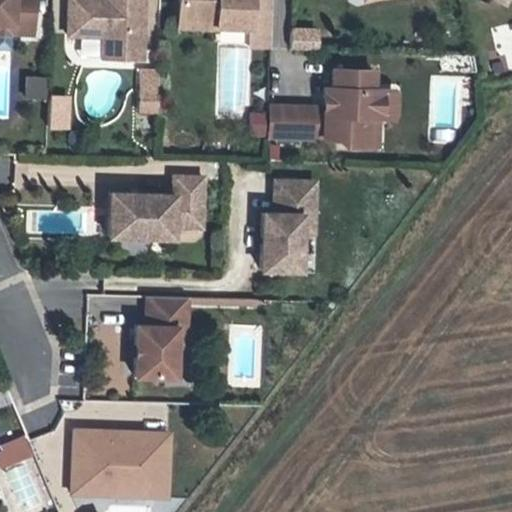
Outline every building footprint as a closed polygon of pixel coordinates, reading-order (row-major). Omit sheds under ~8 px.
[(0,0),(0,22),(10,22),(10,32),(32,33),(33,0),(0,0)] [(142,0),(68,0),(67,35),(102,36),(108,36),(107,58),(141,59),(142,0)] [(177,0),(177,19),(214,20),(214,26),(249,28),(249,0),(177,0)] [(269,0),(249,0),(249,28),(248,44),(268,44),(269,0)] [(177,19),(176,27),(214,28),(214,26),(214,20),(177,19)] [(10,22),(0,22),(0,32),(10,32),(10,22)] [(315,31),(289,30),(288,49),(315,50),(315,31)] [(321,108),(278,106),(277,136),(341,139),(341,146),(363,146),(364,117),(375,117),(379,118),(380,90),(370,90),(370,71),(331,69),(330,88),(322,88),(321,108)] [(25,75),(22,97),(44,100),(46,77),(25,75)] [(157,89),(139,88),(138,110),(156,111),(157,89)] [(391,90),(380,90),(379,118),(390,118),(391,90)] [(47,129),(69,130),(70,94),(48,94),(47,129)] [(278,106),(266,106),(265,136),(277,136),(278,106)] [(248,110),(247,137),(264,137),(264,110),(248,110)] [(364,117),(363,146),(374,147),(375,117),(364,117)] [(106,235),(170,237),(171,225),(199,227),(202,176),(171,175),(171,193),(107,191),(106,235)] [(260,212),(258,268),(297,269),(298,232),(299,214),(311,215),(313,182),(273,180),(271,212),(260,212)] [(311,232),(311,215),(299,214),(298,232),(311,232)] [(132,374),(172,375),(173,344),(173,326),(183,326),(184,295),(144,294),(143,324),(133,324),(132,374)] [(108,320),(109,297),(86,296),(86,320),(108,320)] [(183,345),(183,326),(173,326),(173,344),(183,345)] [(71,427),(71,433),(166,437),(166,431),(71,427)] [(88,492),(89,477),(142,480),(141,489),(164,490),(166,437),(71,433),(68,491),(88,492)] [(7,462),(27,454),(23,444),(4,452),(7,462)] [(89,477),(88,492),(164,495),(164,490),(141,489),(142,480),(89,477)]
